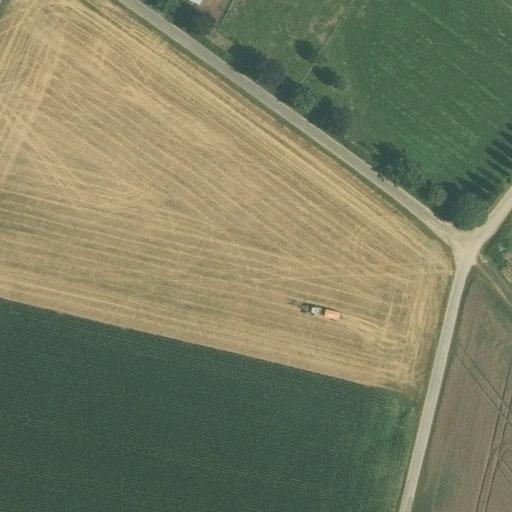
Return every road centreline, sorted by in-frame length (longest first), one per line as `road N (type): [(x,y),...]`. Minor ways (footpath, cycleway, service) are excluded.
road 1 (track): [(125,0),(468,249)]
road 2 (track): [(407,511),(468,249)]
